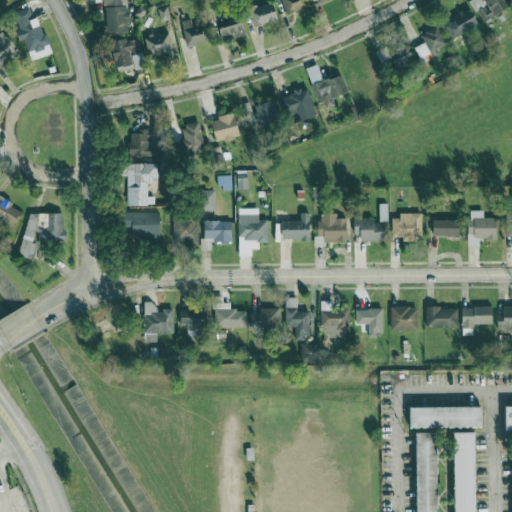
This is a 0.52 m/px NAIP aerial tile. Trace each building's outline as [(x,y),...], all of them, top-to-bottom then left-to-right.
[(124,32),(124,6),(118,6),(117,0),(104,0),(105,33),(124,32)] [(300,8),(298,0),(277,0),(280,12),(300,8)] [(477,21),(504,6),(500,0),(465,0),(466,0),(477,21)] [(276,19),(270,1),(244,10),(249,27),(276,19)] [(30,61),(52,54),(40,17),(34,19),(30,8),(15,13),(30,61)] [(439,24),(447,39),(473,25),(464,9),(439,24)] [(234,15),(209,23),(214,41),(240,34),(234,15)] [(182,45),(199,43),(195,18),(178,20),(182,45)] [(442,47),(434,26),(418,32),(426,53),(442,47)] [(0,68),(19,56),(3,31),(0,33),(0,68)] [(145,58),(168,53),(163,32),(140,38),(145,58)] [(137,53),(135,38),(112,41),(114,53),(109,53),(111,67),(127,65),(126,54),(137,53)] [(417,63),(428,58),(420,41),(409,47),(417,63)] [(374,53),(381,73),(408,63),(401,43),(374,53)] [(319,80),(313,64),(302,67),(318,110),(331,105),(328,97),(344,91),(338,73),(319,80)] [(285,123),(312,115),(303,88),(276,96),(285,123)] [(254,126),(276,118),(269,98),(247,107),(254,126)] [(205,119),(210,141),(236,136),(231,113),(205,119)] [(191,152),(200,151),(197,122),(177,124),(181,160),(192,159),(191,152)] [(125,131),(124,156),(143,157),(144,131),(125,131)] [(212,169),(221,167),(218,153),(209,155),(212,169)] [(123,176),(123,205),(151,205),(151,196),(147,197),(147,163),(113,164),(113,176),(123,176)] [(243,189),(242,174),(215,175),(215,190),(243,189)] [(211,190),(196,190),(195,210),(211,210),(211,190)] [(22,212),(12,207),(14,202),(0,195),(0,220),(15,227),(22,212)] [(376,204),(376,218),(349,219),(349,234),(355,234),(355,241),(385,240),(385,220),(387,220),(387,203),(376,204)] [(500,237),(511,236),(511,209),(501,209),(500,237)] [(463,245),(475,246),(475,239),(491,240),(492,217),(479,217),(479,210),(464,210),(463,245)] [(116,238),(153,239),(154,212),(117,211),(116,238)] [(255,212),(236,213),(236,240),(264,239),(264,219),(255,220),(255,212)] [(25,213),(24,257),(35,257),(35,243),(34,243),(34,233),(39,233),(39,241),(64,242),(65,214),(25,213)] [(295,221),(276,220),(276,239),(307,240),(307,213),(295,213),(295,221)] [(334,213),(312,213),(313,243),(341,243),(341,218),(334,218),(334,213)] [(390,214),(390,237),(419,237),(419,214),(390,214)] [(170,246),(194,245),(194,219),(170,219),(170,246)] [(427,235),(452,236),(452,220),(428,219),(427,235)] [(210,242),(230,241),(230,220),(200,221),(200,238),(210,238),(210,242)] [(208,327),(242,328),(242,310),(226,310),(226,302),(218,302),(219,297),(209,296),(208,327)] [(281,327),(291,327),(291,338),(305,338),(306,311),(293,311),(293,297),(281,297),(281,327)] [(497,329),(511,329),(511,305),(496,306),(497,329)] [(414,329),(413,306),(387,307),(387,330),(414,329)] [(487,307),(457,306),(456,327),(469,328),(469,323),(487,324),(487,307)] [(453,307),(422,307),(422,327),(453,326),(453,307)] [(275,308),(255,308),(255,313),(246,314),(247,331),(276,330),(275,308)] [(175,330),(197,329),(196,309),(174,310),(175,330)] [(316,310),(316,326),(323,326),(324,338),(346,337),(345,309),(316,310)] [(379,309),(352,309),(352,323),(366,323),(366,334),(379,334),(379,309)] [(168,333),(169,311),(140,311),(139,333),(168,333)] [(140,350),(141,357),(154,357),(154,349),(140,350)] [(511,406),(496,407),(496,430),(511,430),(511,406)] [(478,427),(477,407),(401,408),(401,429),(478,427)] [(407,511),(428,511),(427,432),(406,433),(407,511)]
